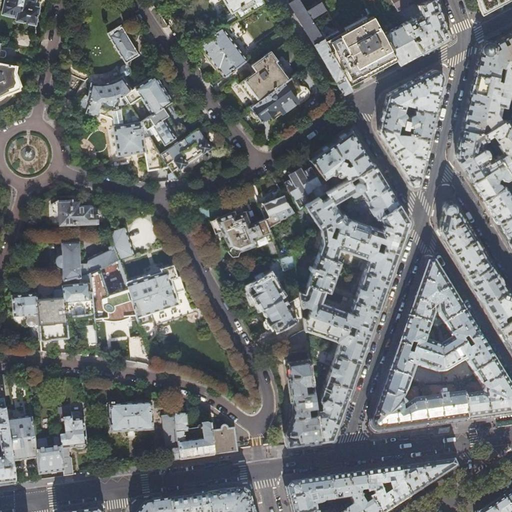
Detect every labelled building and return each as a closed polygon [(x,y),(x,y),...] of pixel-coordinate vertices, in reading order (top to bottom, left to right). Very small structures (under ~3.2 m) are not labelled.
[(33,1),(33,0),(5,0),(3,12),(18,15),(18,18),(33,21),(34,13),(37,2),(33,1)] [(223,0),(231,12),(233,11),(238,20),(269,0),(223,0)] [(300,11),(303,8),(314,2),(318,10),(308,16),(311,21),(326,11),(319,0),(284,0),(293,15),(294,14),(288,4),(294,1),(300,11)] [(435,0),(427,0),(417,5),(420,16),(411,19),(407,22),(405,18),(406,18),(402,10),(395,14),(401,24),(405,32),(407,31),(420,53),(435,45),(450,37),(442,17),(435,0)] [(478,0),(482,9),(488,6),(500,0),(478,0)] [(325,45),(311,21),(308,16),(303,8),(300,11),(294,14),(293,15),(300,26),(308,39),(328,71),(343,96),(346,94),(352,91),(350,87),(325,45)] [(397,61),(382,34),(373,18),(340,36),(363,79),(368,77),(388,66),(397,61)] [(105,32),(124,63),(139,53),(123,29),(120,23),(105,32)] [(407,61),(420,53),(407,31),(405,32),(401,24),(382,34),(397,61),(399,65),(407,61)] [(224,76),(246,59),(224,29),(199,45),(205,51),(204,52),(211,60),(218,70),(218,69),(224,76)] [(14,43),(28,46),(30,36),(17,32),(14,43)] [(482,43),(480,46),(477,59),(468,100),(461,129),(479,133),(480,125),(484,131),(501,121),(496,114),(494,111),(495,107),(501,108),(502,105),(505,106),(511,76),(511,32),(492,43),(489,41),(486,41),(483,42),(482,43)] [(340,36),(325,45),(350,87),(357,83),(363,80),(363,79),(340,36)] [(246,95),(253,104),(282,82),(287,79),(273,61),(275,60),(269,51),(250,66),(254,72),(238,84),(246,95)] [(16,65),(0,62),(0,100),(4,97),(9,94),(8,93),(18,89),(18,88),(19,85),(20,85),(14,72),(16,65)] [(398,106),(402,107),(403,101),(414,104),(413,110),(419,111),(419,109),(434,112),(438,97),(443,76),(433,69),(423,74),(387,94),(385,101),(398,105),(398,106)] [(152,113),(162,107),(172,101),(158,79),(155,74),(131,89),(130,88),(123,94),(129,104),(141,96),(146,105),(146,106),(150,112),(151,112),(152,113)] [(123,94),(130,88),(121,75),(114,80),(103,83),(91,82),(87,96),(103,100),(103,101),(103,102),(105,105),(107,106),(109,107),(111,107),(113,107),(115,106),(116,104),(118,102),(118,100),(118,99),(118,97),(123,94)] [(282,112),(296,101),(282,82),(253,104),(250,106),(256,114),(261,121),(270,113),(273,117),(281,111),(282,112)] [(162,157),(145,130),(140,121),(129,104),(123,94),(118,97),(118,99),(118,100),(118,102),(116,104),(115,106),(113,107),(111,107),(109,107),(107,106),(105,105),(103,102),(103,101),(103,100),(87,96),(85,95),(81,100),(89,104),(86,112),(98,117),(98,114),(110,118),(111,119),(112,122),(117,154),(144,150),(148,170),(168,167),(162,157)] [(401,112),(402,107),(398,106),(398,105),(385,101),(378,127),(390,132),(390,129),(395,130),(397,124),(401,125),(400,128),(405,129),(406,126),(410,127),(409,133),(415,134),(415,135),(428,138),(432,122),(434,112),(419,109),(419,111),(413,110),(412,114),(410,114),(408,113),(407,112),(405,112),(402,113),(401,112)] [(168,115),(162,107),(152,113),(140,121),(145,130),(149,127),(158,141),(160,139),(164,145),(183,133),(185,131),(185,130),(185,128),(183,126),(182,124),(180,124),(179,124),(175,127),(170,120),(167,116),(168,115)] [(503,120),(501,121),(484,131),(481,134),(484,138),(490,135),(501,151),(502,150),(503,153),(497,157),(501,163),(508,173),(511,170),(511,127),(506,125),(503,120)] [(394,134),(395,130),(390,129),(390,132),(378,127),(377,130),(410,184),(418,183),(425,154),(428,138),(415,135),(415,134),(409,133),(408,137),(405,135),(396,135),(394,134)] [(168,167),(173,174),(178,170),(179,172),(187,166),(186,165),(196,159),(210,149),(205,140),(204,140),(196,129),(163,151),(166,155),(162,157),(168,167)] [(479,133),(461,129),(458,141),(455,154),(463,167),(471,181),(501,163),(497,157),(495,155),(487,160),(486,157),(486,156),(486,155),(487,154),(487,153),(484,149),(483,149),(482,149),(481,150),(479,147),(480,146),(481,144),(486,140),(484,138),(481,134),(479,133)] [(372,164),(361,146),(351,130),(332,143),(310,159),(331,188),(343,182),(341,179),(333,184),(329,178),(327,180),(325,177),(330,173),(333,174),(333,171),(337,172),(336,175),(340,176),(343,174),(346,180),(351,177),(357,173),(372,164)] [(374,163),(372,164),(357,173),(360,177),(359,179),(357,180),(356,181),(356,182),(353,181),(351,177),(346,180),(343,182),(331,188),(326,192),(328,195),(320,200),(318,197),(309,202),(304,205),(320,228),(324,225),(342,214),(334,202),(354,190),(356,191),(358,191),(360,190),(366,199),(388,186),(381,174),(374,163)] [(509,176),(508,173),(501,163),(471,181),(477,191),(482,199),(500,188),(498,183),(495,183),(495,178),(498,177),(499,179),(503,179),(509,176)] [(286,184),(293,196),(294,199),(299,208),(302,206),(297,197),(304,193),(309,202),(318,197),(324,193),(319,185),(311,169),(303,174),(300,170),(296,172),(291,175),(294,179),(286,184)] [(279,188),(283,194),(286,200),(293,196),(286,184),(282,186),(279,188)] [(393,194),(388,186),(366,199),(365,200),(369,206),(368,207),(372,214),(373,213),(376,218),(399,204),(393,194)] [(500,188),(482,199),(491,213),(497,222),(509,213),(511,217),(511,201),(503,187),(500,188)] [(293,211),(286,200),(283,194),(276,197),(271,199),(258,205),(265,221),(267,226),(293,211)] [(59,215),(59,225),(104,222),(100,209),(89,205),(78,206),(78,202),(71,203),(71,200),(57,201),(51,204),(52,212),(59,215)] [(476,273),(490,264),(473,237),(451,201),(444,202),(440,218),(437,229),(451,251),(465,274),(473,268),(476,273)] [(404,213),(399,204),(376,218),(379,223),(381,221),(383,224),(381,229),(369,225),(364,240),(397,252),(403,237),(409,220),(404,213)] [(279,256),(267,226),(265,221),(260,223),(258,218),(254,219),(251,211),(248,213),(248,212),(238,216),(237,212),(226,216),(219,219),(219,220),(213,222),(215,228),(217,234),(223,232),(232,252),(236,253),(255,246),(256,250),(262,248),(266,259),(279,256)] [(344,213),(342,214),(324,225),(330,228),(333,222),(338,223),(335,230),(336,230),(364,240),(369,225),(370,225),(346,216),(344,213)] [(511,217),(509,213),(497,222),(511,247),(511,217)] [(107,230),(114,250),(117,259),(132,254),(122,225),(107,230)] [(331,228),(330,228),(324,225),(320,228),(321,240),(317,253),(335,259),(340,247),(364,256),(360,268),(363,270),(388,279),(393,265),(397,252),(364,240),(336,230),(334,236),(328,234),(331,228)] [(61,266),(61,279),(79,275),(78,241),(60,241),(61,253),(58,254),(56,256),(54,258),(54,260),(55,263),(56,264),(58,266),(61,266)] [(90,271),(117,259),(114,250),(110,252),(109,249),(87,260),(86,263),(90,271)] [(340,261),(335,259),(317,253),(306,283),(325,289),(329,291),(340,261)] [(279,257),(282,269),(294,266),(293,254),(280,256),(279,257)] [(414,296),(406,317),(430,325),(433,315),(432,306),(436,306),(437,314),(442,324),(464,311),(451,290),(433,261),(426,262),(414,296)] [(127,290),(174,274),(171,264),(158,268),(159,271),(147,275),(146,272),(124,280),(127,290)] [(501,282),(490,264),(476,273),(473,268),(465,274),(484,305),(497,326),(511,317),(511,292),(505,290),(501,282)] [(257,300),(262,309),(285,295),(279,285),(278,286),(271,274),(269,273),(268,273),(267,270),(257,276),(259,278),(249,284),(252,289),(250,290),(251,292),(249,293),(248,295),(250,298),(251,300),(253,301),(255,299),(256,301),(257,300)] [(384,292),(388,279),(363,270),(358,285),(356,284),(353,291),(355,291),(353,299),(378,308),(384,292)] [(88,272),(79,275),(61,279),(60,280),(65,316),(92,313),(91,298),(88,272)] [(153,325),(192,312),(184,288),(182,288),(178,276),(175,276),(174,274),(127,290),(144,341),(148,340),(150,338),(152,335),(153,332),(153,328),(153,325)] [(34,277),(34,281),(39,338),(53,337),(67,336),(65,316),(60,280),(58,280),(34,277)] [(39,338),(34,281),(27,280),(28,292),(10,293),(12,315),(25,313),(25,316),(24,317),(24,319),(24,321),(25,323),(26,325),(28,326),(29,327),(30,327),(31,338),(39,338)] [(321,301),(325,289),(306,283),(303,291),(298,289),(299,296),(300,305),(303,305),(309,307),(307,313),(350,328),(352,324),(358,326),(357,331),(368,335),(373,322),(378,308),(353,299),(349,298),(345,309),(321,301)] [(289,302),(285,295),(262,309),(266,318),(267,320),(265,321),(264,323),(265,325),(266,327),(269,328),(270,327),(272,329),(274,328),(276,332),(296,322),(296,318),(292,310),(300,305),(299,296),(289,302)] [(471,323),(464,311),(442,324),(450,337),(438,345),(440,360),(464,345),(461,340),(465,338),(468,343),(479,336),(471,323)] [(350,328),(307,313),(306,317),(302,317),(304,329),(334,340),(330,351),(359,361),(364,347),(368,335),(357,331),(355,335),(349,332),(350,328)] [(95,342),(93,315),(87,316),(86,317),(87,323),(86,325),(87,335),(88,343),(95,342)] [(425,339),(430,325),(406,317),(402,331),(397,344),(440,360),(438,345),(425,339)] [(511,317),(497,326),(511,349),(511,350),(511,317)] [(289,337),(291,353),(307,351),(304,330),(289,337)] [(487,349),(479,336),(468,343),(471,347),(467,350),(464,345),(440,360),(441,372),(444,371),(464,360),(472,374),(494,360),(487,349)] [(441,372),(440,360),(397,344),(392,357),(387,371),(410,379),(415,364),(436,373),(441,372)] [(355,374),(359,361),(330,351),(326,361),(331,362),(325,378),(350,387),(355,374)] [(320,440),(315,408),(310,373),(308,359),(286,362),(291,406),(291,411),(291,415),(289,423),(286,431),(283,432),(286,445),(300,443),(320,440)] [(471,393),(471,389),(461,390),(466,420),(491,416),(510,414),(511,413),(511,389),(509,383),(494,360),(472,374),(481,389),(477,393),(471,393)] [(406,390),(410,379),(387,371),(380,392),(371,418),(372,419),(370,421),(369,423),(369,425),(370,427),(371,429),(373,431),(374,431),(376,432),(378,432),(382,430),(382,431),(400,429),(425,425),(421,397),(412,399),(405,403),(401,399),(406,390)] [(343,408),(350,387),(325,378),(319,394),(320,409),(315,408),(320,440),(325,439),(332,438),(343,408)] [(459,390),(459,393),(446,394),(445,389),(439,390),(440,395),(430,396),(429,388),(420,389),(421,397),(425,425),(446,423),(466,420),(461,390),(459,390)] [(109,406),(110,432),(151,430),(150,404),(124,405),(109,406)] [(0,484),(14,483),(11,461),(6,420),(4,409),(0,409),(0,484)] [(61,445),(61,448),(75,447),(77,449),(82,448),(84,445),(86,445),(82,410),(70,411),(70,410),(57,412),(61,445)] [(174,414),(174,422),(179,460),(197,457),(213,455),(211,431),(210,422),(199,424),(199,425),(197,425),(195,426),(195,427),(195,428),(187,429),(187,428),(186,427),(185,427),(184,420),(183,413),(174,414)] [(31,417),(6,420),(11,461),(15,461),(36,458),(35,449),(31,417)] [(167,461),(179,460),(174,422),(162,424),(163,430),(159,431),(161,447),(169,446),(170,449),(165,450),(167,461)] [(220,430),(211,431),(213,455),(226,453),(236,452),(236,448),(233,428),(227,429),(227,427),(225,426),(224,425),(223,425),(221,426),(220,428),(220,429),(220,430)] [(62,455),(61,448),(61,445),(35,449),(36,458),(37,458),(39,474),(63,471),(62,455)] [(62,455),(63,471),(64,476),(73,474),(71,458),(69,457),(68,454),(62,455)] [(420,464),(399,467),(401,482),(409,497),(431,483),(455,467),(453,460),(420,464)] [(401,482),(399,467),(383,469),(364,472),(367,495),(377,511),(385,511),(394,507),(409,497),(401,482)] [(364,472),(349,474),(329,477),(334,508),(336,511),(377,511),(367,495),(364,472)] [(317,511),(334,508),(329,477),(311,479),(289,482),(285,488),(289,505),(290,511),(317,511)] [(511,511),(511,489),(501,496),(511,511)] [(205,494),(207,511),(252,511),(251,508),(249,499),(247,500),(246,499),(247,498),(247,496),(247,494),(246,492),(243,490),(241,490),(239,490),(237,491),(236,492),(235,491),(235,490),(222,491),(205,494)] [(189,496),(168,499),(170,511),(207,511),(205,494),(189,496)] [(511,511),(501,496),(488,505),(477,511),(511,511)] [(170,511),(168,499),(153,501),(144,503),(136,511),(170,511)]
